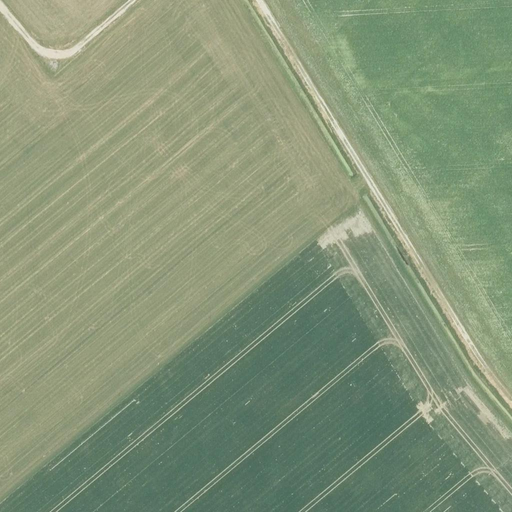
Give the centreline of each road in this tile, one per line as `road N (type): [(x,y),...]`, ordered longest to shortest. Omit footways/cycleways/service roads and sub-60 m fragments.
road 1 (track): [(511,402),(258,0)]
road 2 (track): [(133,0),(69,53),(51,57),(0,2)]
